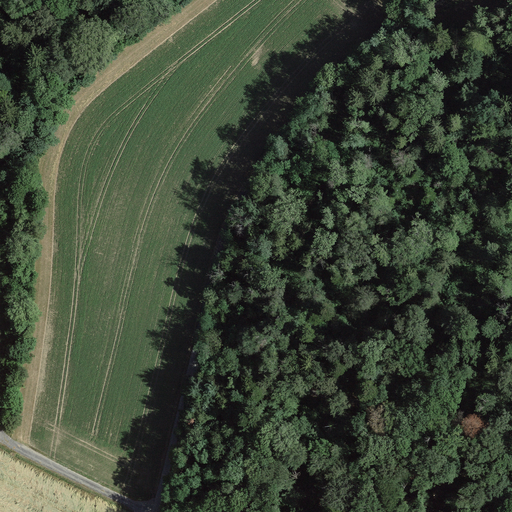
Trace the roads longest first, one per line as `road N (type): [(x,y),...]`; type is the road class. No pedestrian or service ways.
road 1 (unclassified): [(448,0),(269,150),(225,260),(161,511)]
road 2 (track): [(511,434),(197,378)]
